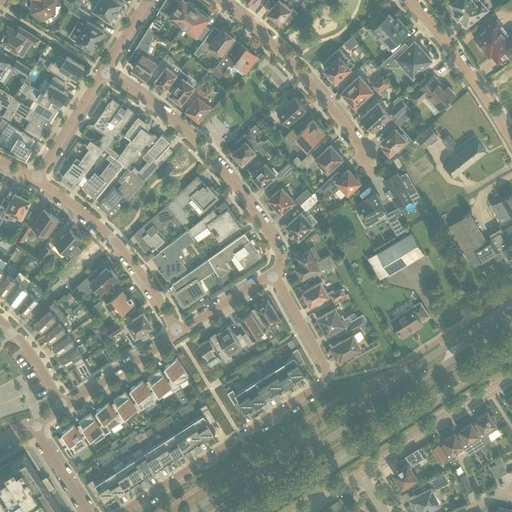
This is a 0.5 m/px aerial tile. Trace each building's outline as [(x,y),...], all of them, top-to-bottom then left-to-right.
[(55,14),(55,0),(32,0),(35,1),(32,5),(31,5),(31,13),(43,20),(55,14)] [(70,9),(73,4),(67,0),(65,0),(63,4),(70,9)] [(116,0),(97,0),(95,3),(96,4),(93,9),(110,20),(114,14),(115,15),(119,10),(117,9),(121,3),(116,0)] [(183,0),(181,0),(180,2),(176,0),(165,0),(159,10),(170,18),(170,17),(183,26),(196,8),(194,7),(194,6),(189,2),(188,3),(183,0)] [(278,0),(267,13),(273,18),(273,20),(276,23),(278,23),(279,24),(284,18),(290,22),(297,13),(292,8),(291,9),(283,3),(285,0),(278,0)] [(481,2),(479,0),(455,0),(451,4),(457,11),(454,14),(458,19),(459,18),(466,27),(488,10),(481,2)] [(78,7),(74,13),(81,17),(86,20),(90,14),(79,7),(78,7)] [(198,9),(198,10),(196,8),(183,26),(196,35),(195,36),(201,40),(209,29),(204,25),(210,17),(198,9)] [(389,14),(384,19),(380,14),(365,27),(376,39),(379,37),(389,48),(409,31),(397,19),(396,18),(394,21),(389,14)] [(76,41),(91,51),(104,31),(88,22),(86,20),(81,17),(76,24),(84,29),(76,41)] [(496,19),(473,37),(478,44),(478,46),(481,51),(484,51),(489,58),(491,56),(492,57),(497,63),(498,64),(507,57),(511,52),(511,33),(509,36),(501,26),(496,19)] [(36,45),(39,39),(18,26),(15,31),(8,27),(0,40),(0,43),(17,54),(26,39),(36,45)] [(147,52),(154,31),(148,27),(128,61),(134,65),(133,67),(132,69),(135,71),(135,73),(141,75),(146,78),(156,64),(147,57),(149,52),(147,52)] [(222,28),(220,31),(214,27),(194,53),(198,56),(202,52),(206,55),(212,47),(222,54),(235,38),(234,37),(234,35),(230,31),(228,32),(222,28)] [(357,42),(353,36),(352,36),(344,44),(349,50),(357,42)] [(432,61),(423,51),(415,42),(400,55),(396,51),(378,67),(383,72),(389,67),(398,67),(400,65),(413,78),(432,61)] [(242,44),(239,48),(234,44),(211,73),(218,79),(229,65),(231,67),(239,66),(246,71),(257,56),(255,55),(256,53),(256,51),(251,48),(249,48),(248,49),(242,44)] [(330,64),(324,70),(329,75),(328,76),(328,78),(331,81),(333,81),(334,80),(335,81),(336,81),(343,74),(349,69),(344,63),(348,59),(339,48),(326,60),(330,64)] [(171,69),(175,61),(166,54),(154,70),(159,74),(154,81),(159,85),(158,87),(163,91),(164,89),(165,90),(169,85),(177,74),(171,69)] [(77,79),(84,67),(67,56),(60,68),(51,62),(47,69),(68,81),(71,76),(77,79)] [(0,75),(8,62),(0,57),(0,75)] [(40,57),(37,62),(42,65),(45,60),(40,57)] [(26,77),(31,70),(16,60),(11,68),(26,77)] [(186,80),(188,76),(181,70),(177,74),(169,85),(170,85),(170,84),(175,88),(170,94),(174,98),(173,99),(179,103),(180,102),(181,103),(194,86),(186,80)] [(379,93),(390,83),(383,75),(372,85),(379,93)] [(355,107),(373,91),(359,76),(341,92),(343,93),(342,95),(343,97),(345,100),(347,101),(350,102),(355,107)] [(439,84),(440,83),(433,76),(419,89),(420,89),(411,97),(417,104),(426,96),(439,110),(443,106),(449,101),(454,96),(453,94),(453,92),(450,89),(448,89),(447,87),(444,90),(439,84)] [(62,90),(66,84),(54,77),(44,94),(27,83),(26,83),(61,105),(68,93),(62,90)] [(61,105),(26,83),(21,92),(37,102),(32,110),(14,98),(13,99),(50,122),(58,110),(49,105),(52,100),(61,105)] [(203,100),(207,95),(197,86),(184,102),(189,106),(186,110),(192,115),(191,116),(197,122),(210,106),(203,100)] [(0,103),(8,107),(13,99),(14,97),(0,87),(0,103)] [(294,119),(306,108),(295,96),(289,102),(285,97),(269,112),(277,121),(281,117),(287,124),(293,119),(294,119)] [(50,122),(13,99),(8,107),(2,116),(9,120),(14,111),(30,121),(25,130),(40,139),(47,127),(41,123),(44,119),(50,122)] [(120,109),(122,106),(113,99),(110,103),(109,102),(105,108),(106,109),(98,119),(107,126),(107,131),(101,139),(103,141),(99,146),(104,149),(106,150),(133,113),(132,113),(133,112),(127,108),(124,112),(120,109)] [(397,117),(408,107),(401,100),(391,110),(397,117)] [(449,101),(443,106),(446,109),(452,105),(449,101)] [(374,130),(390,115),(378,102),(361,117),(362,118),(361,119),(371,131),(373,129),(374,130)] [(398,126),(413,113),(408,107),(397,117),(389,124),(394,129),(381,141),(385,146),(383,147),(390,154),(396,149),(398,151),(405,144),(403,142),(406,139),(401,134),(404,132),(398,126)] [(146,126),(148,124),(138,117),(124,135),(131,140),(117,159),(124,165),(127,166),(153,135),(146,130),(148,127),(146,126)] [(308,147),(324,132),(313,120),(298,133),(293,128),(284,136),(289,142),(291,140),(294,144),(300,138),(308,147)] [(30,145),(34,139),(8,123),(4,129),(2,132),(8,136),(3,144),(26,158),(31,149),(27,147),(29,145),(30,145)] [(254,135),(260,130),(255,124),(235,143),(239,148),(233,153),(234,154),(233,155),(233,157),(238,163),(240,163),(241,162),(242,163),(255,151),(257,149),(263,155),(274,145),(268,138),(264,142),(263,141),(260,141),(258,143),(254,139),(255,138),(255,136),(254,135)] [(424,148),(438,135),(430,127),(416,139),(424,148)] [(278,140),(284,136),(278,130),(273,134),(278,140)] [(168,147),(171,143),(162,135),(155,142),(147,151),(142,157),(148,162),(138,171),(134,167),(131,171),(144,182),(172,151),(168,147)] [(450,148),(456,142),(450,136),(444,141),(450,148)] [(104,149),(99,146),(90,140),(86,146),(89,148),(78,165),(74,162),(75,160),(74,160),(62,177),(62,178),(64,176),(70,180),(69,181),(73,184),(74,183),(77,185),(104,149)] [(452,178),(486,152),(476,140),(443,166),(452,178)] [(327,172),(343,158),(330,145),(315,158),(310,153),(300,162),(301,162),(297,165),(300,170),(305,166),(307,168),(310,166),(314,170),(320,164),(327,172)] [(124,165),(117,159),(110,154),(107,158),(112,161),(99,177),(94,173),(88,181),(83,188),(96,198),(96,197),(97,198),(124,165)] [(273,167),(270,169),(265,163),(252,175),(262,187),(278,172),(273,167)] [(285,176),(288,173),(283,167),(280,171),(285,176)] [(144,182),(131,171),(129,169),(120,180),(124,184),(118,191),(114,187),(99,205),(107,212),(118,200),(123,204),(144,182)] [(356,174),(354,175),(349,169),(334,183),(330,178),(319,188),(324,193),(329,189),(333,194),(339,188),(346,195),(360,182),(359,180),(360,179),(356,174)] [(386,178),(383,179),(388,188),(388,189),(390,188),(393,193),(391,194),(392,195),(397,204),(411,197),(407,189),(413,185),(421,201),(422,200),(407,172),(406,172),(407,175),(401,179),(396,169),(391,172),(391,173),(385,176),(386,178)] [(204,186),(204,185),(197,177),(167,205),(181,223),(184,225),(189,221),(185,217),(187,215),(180,208),(192,197),(204,210),(217,197),(216,195),(218,194),(211,187),(209,188),(207,186),(206,188),(204,186)] [(281,213),(294,201),(281,187),(268,199),(269,200),(269,202),(272,205),(274,205),(281,213)] [(311,196),(312,194),(307,189),(295,199),(301,205),(311,196)] [(366,201),(357,206),(360,212),(358,213),(357,213),(358,215),(359,215),(362,221),(364,220),(365,220),(377,214),(379,218),(385,214),(383,210),(385,209),(376,192),(365,198),(366,201)] [(23,195),(22,197),(15,193),(6,211),(0,208),(0,225),(4,217),(8,219),(9,219),(10,219),(11,219),(12,219),(13,218),(14,218),(14,217),(15,216),(16,215),(22,218),(24,213),(25,213),(27,208),(28,206),(29,204),(30,201),(28,200),(29,198),(23,195)] [(510,216),(511,214),(511,193),(501,200),(503,203),(490,211),(495,220),(501,217),(500,215),(507,210),(510,216)] [(306,210),(315,201),(311,196),(301,205),(306,210)] [(177,226),(181,223),(167,205),(134,235),(139,241),(141,240),(143,242),(140,244),(141,245),(141,246),(141,247),(142,248),(143,249),(144,250),(145,251),(146,252),(147,252),(148,253),(152,250),(155,248),(163,240),(156,232),(167,221),(169,223),(172,220),(177,226)] [(399,207),(393,210),(397,216),(397,217),(403,214),(399,207)] [(46,236),(58,219),(44,209),(32,226),(39,230),(35,236),(43,241),(46,236)] [(238,220),(237,221),(228,209),(217,216),(213,210),(187,230),(193,237),(207,227),(210,231),(214,228),(218,234),(214,237),(219,244),(241,228),(240,227),(242,226),(238,220)] [(396,215),(388,220),(388,221),(395,232),(397,236),(405,232),(403,228),(397,217),(397,216),(393,210),(396,215)] [(298,239),(313,226),(301,213),(286,226),(290,231),(289,232),(293,236),(294,234),(298,239)] [(472,249),(486,241),(470,213),(449,226),(465,253),(472,249)] [(24,242),(32,228),(25,224),(17,237),(24,242)] [(491,237),(502,231),(498,224),(487,231),(491,237)] [(75,244),(80,239),(70,229),(65,234),(64,234),(60,238),(61,238),(56,243),(72,258),(80,250),(75,244)] [(195,240),(193,237),(187,230),(154,256),(162,267),(159,269),(161,272),(162,271),(167,278),(175,272),(177,274),(185,268),(179,260),(180,259),(175,252),(191,241),(192,242),(195,240)] [(427,246),(421,249),(412,232),(367,259),(380,280),(424,254),(424,253),(429,250),(427,246)] [(256,249),(255,248),(244,233),(208,259),(215,270),(218,277),(229,270),(224,262),(232,256),(232,255),(236,252),(239,257),(238,258),(244,267),(260,256),(259,255),(260,254),(260,253),(259,252),(259,251),(258,250),(257,249),(256,249)] [(0,245),(5,249),(10,241),(4,238),(0,243),(0,245)] [(481,263),(497,253),(489,239),(486,241),(472,249),(481,263)] [(511,244),(503,250),(511,262),(511,260),(511,244)] [(330,255),(321,259),(314,246),(308,249),(309,250),(298,256),(302,263),(296,267),(302,278),(314,271),(317,277),(336,266),(330,255)] [(42,263),(52,251),(46,247),(37,259),(42,263)] [(198,281),(215,270),(208,259),(172,285),(174,284),(178,291),(175,293),(179,299),(179,301),(178,302),(179,303),(180,304),(181,305),(183,304),(184,306),(187,303),(188,305),(190,304),(189,302),(201,295),(198,281)] [(111,269),(108,271),(106,268),(100,273),(96,269),(72,291),(75,295),(84,287),(88,291),(94,286),(95,287),(95,286),(101,293),(118,277),(111,269)] [(15,278),(3,269),(2,269),(0,272),(0,289),(4,293),(15,278)] [(26,287),(15,278),(4,293),(15,302),(26,287)] [(332,290),(327,293),(321,282),(303,292),(306,298),(304,299),(308,305),(310,304),(311,306),(317,302),(317,303),(323,300),(322,299),(328,296),(328,297),(330,296),(334,302),(345,296),(342,289),(334,293),(332,290)] [(38,297),(27,287),(26,287),(15,302),(27,312),(30,309),(29,308),(38,297)] [(126,297),(126,296),(122,291),(117,295),(116,294),(113,297),(113,298),(106,304),(110,309),(108,310),(114,318),(117,315),(119,314),(122,311),(123,312),(134,303),(132,301),(134,299),(131,295),(127,299),(126,297)] [(280,318),(279,317),(267,300),(256,307),(260,314),(255,317),(264,331),(274,324),(273,323),(280,318)] [(429,316),(424,308),(420,301),(391,320),(401,336),(413,329),(414,329),(422,325),(420,322),(429,316)] [(325,313),(317,318),(327,335),(333,331),(344,325),(348,331),(367,320),(363,314),(351,320),(348,316),(344,318),(342,315),(340,316),(335,308),(327,312),(325,313)] [(60,321),(59,320),(49,309),(39,318),(38,317),(34,320),(36,321),(42,328),(45,332),(60,321)] [(264,331),(255,317),(251,311),(248,314),(247,313),(242,317),(239,319),(247,332),(242,336),(247,344),(249,346),(255,342),(252,339),(264,331)] [(150,319),(148,319),(144,313),(127,324),(135,337),(129,341),(133,346),(149,336),(146,331),(152,326),(152,325),(152,323),(150,319)] [(109,339),(127,327),(122,320),(104,332),(109,339)] [(69,333),(69,332),(60,321),(45,332),(50,339),(54,343),(69,333)] [(229,326),(227,327),(226,325),(220,329),(221,331),(216,334),(229,354),(241,346),(242,347),(247,344),(242,336),(240,333),(235,336),(229,326)] [(77,345),(69,333),(54,343),(61,355),(77,345)] [(209,338),(198,345),(207,359),(211,365),(223,357),(227,362),(232,359),(229,354),(216,334),(215,334),(220,342),(214,346),(209,338)] [(364,339),(357,343),(353,335),(333,346),(332,347),(337,357),(338,356),(340,360),(352,353),(356,358),(380,345),(377,339),(367,344),(364,339)] [(276,336),(270,340),(274,346),(280,343),(276,336)] [(292,340),(287,343),(291,348),(296,345),(292,340)] [(85,358),(77,345),(61,355),(68,367),(85,358)] [(304,361),(297,348),(291,352),(294,356),(284,362),(296,380),(306,373),(299,363),(304,361)] [(268,359),(274,356),(271,351),(265,354),(268,359)] [(263,363),(268,359),(265,354),(260,358),(263,363)] [(189,379),(190,378),(176,357),(168,362),(170,366),(161,371),(159,368),(173,389),(180,385),(178,382),(187,376),(189,379)] [(92,371),(91,370),(85,358),(68,367),(75,380),(92,371)] [(286,386),(296,380),(284,362),(274,369),(286,386)] [(249,373),(255,369),(252,364),(246,368),(249,373)] [(172,390),(173,389),(159,368),(148,375),(150,379),(144,382),(142,379),(156,401),(163,396),(161,393),(170,386),(172,390)] [(244,376),(249,373),(246,368),(241,372),(244,376)] [(276,393),(286,386),(274,369),(265,375),(276,393)] [(266,399),(276,393),(265,375),(255,381),(266,399)] [(155,401),(156,401),(142,379),(131,386),(133,390),(127,394),(125,390),(138,412),(146,407),(143,404),(153,397),(155,401)] [(256,405),(266,399),(255,381),(245,388),(256,405)] [(246,412),(256,405),(245,388),(235,394),(233,390),(232,390),(227,393),(239,412),(242,410),(241,409),(244,408),(246,412)] [(138,412),(125,390),(114,398),(116,401),(110,405),(108,401),(121,423),(128,418),(126,415),(136,409),(138,412)] [(201,395),(198,397),(203,406),(206,404),(201,395)] [(121,423),(108,401),(96,409),(99,412),(93,416),(91,412),(90,412),(104,434),(111,429),(109,426),(119,420),(121,423)] [(215,421),(216,420),(206,404),(203,406),(199,408),(203,414),(193,421),(205,439),(215,432),(210,424),(215,420),(215,421)] [(182,415),(187,411),(184,406),(178,410),(182,415)] [(104,434),(90,412),(79,420),(81,423),(76,427),(74,423),(73,424),(87,445),(94,440),(92,437),(101,431),(104,434)] [(491,415),(490,417),(487,413),(475,420),(477,424),(473,426),(481,439),(485,445),(491,441),(488,434),(497,428),(494,423),(496,422),(491,415)] [(168,424),(173,420),(170,415),(164,419),(168,424)] [(162,427),(168,424),(164,419),(159,422),(162,427)] [(195,445),(205,439),(193,421),(184,427),(195,445)] [(473,426),(473,427),(471,423),(459,431),(461,435),(457,437),(465,450),(469,456),(475,452),(476,452),(486,446),(485,445),(481,439),(473,426)] [(86,445),(87,445),(73,424),(62,431),(64,434),(59,438),(56,434),(56,435),(70,456),(77,451),(75,448),(84,442),(86,445)] [(185,451),(195,445),(184,427),(174,433),(185,451)] [(148,436),(154,433),(151,428),(145,431),(148,436)] [(138,442),(145,438),(141,432),(138,434),(134,436),(137,441),(138,442)] [(176,458),(185,451),(174,433),(164,440),(176,458)] [(445,445),(440,448),(447,460),(452,467),(459,463),(456,456),(465,450),(457,437),(454,434),(442,442),(445,445)] [(131,439),(128,440),(132,445),(137,441),(134,436),(131,438),(131,439)] [(166,464),(176,458),(164,440),(154,446),(166,464)] [(128,449),(128,448),(125,444),(120,448),(123,453),(128,449)] [(438,445),(430,450),(440,464),(447,460),(440,448),(438,445)] [(156,470),(166,464),(154,446),(144,452),(156,470)] [(410,467),(424,458),(418,449),(406,456),(410,462),(395,472),(398,477),(396,478),(402,488),(411,483),(412,484),(417,481),(416,479),(417,479),(410,467)] [(146,477),(156,470),(144,452),(134,459),(146,477)] [(45,486),(42,482),(24,453),(11,461),(14,466),(0,475),(0,483),(12,502),(9,503),(0,489),(0,511),(61,511),(48,491),(54,487),(51,482),(45,486)] [(109,462),(114,458),(111,453),(106,457),(109,462)] [(103,465),(109,462),(106,457),(100,460),(103,465)] [(501,476),(507,473),(500,457),(494,460),(496,464),(501,476)] [(136,483),(146,477),(134,459),(125,465),(136,483)] [(501,476),(496,464),(491,467),(495,478),(501,476)] [(126,489),(136,483),(125,465),(115,471),(126,489)] [(117,496),(126,489),(115,471),(105,478),(117,496)] [(433,491),(450,482),(445,473),(424,484),(427,489),(409,498),(414,506),(416,505),(416,506),(416,508),(417,511),(419,511),(424,511),(428,510),(428,511),(430,510),(430,509),(432,508),(433,509),(435,510),(438,508),(438,507),(438,505),(440,504),(433,491)] [(466,494),(472,491),(466,475),(460,478),(466,494)] [(106,502),(117,496),(105,478),(95,484),(93,480),(87,484),(98,501),(99,500),(98,500),(103,497),(106,502)] [(332,511),(341,507),(338,501),(327,508),(329,511),(332,511)]
